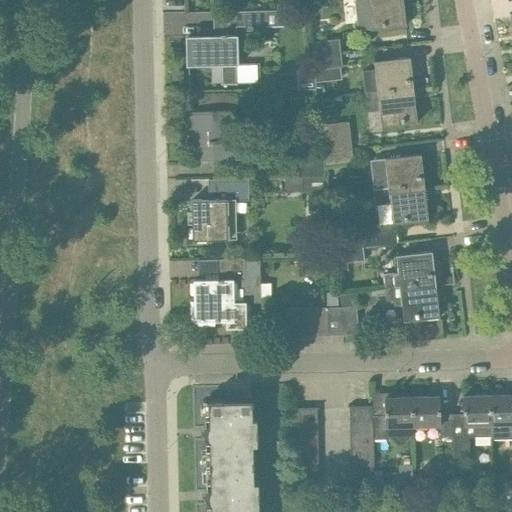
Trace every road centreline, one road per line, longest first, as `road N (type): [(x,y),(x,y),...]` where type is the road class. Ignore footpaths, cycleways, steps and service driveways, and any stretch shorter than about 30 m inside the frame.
road 1 (tertiary): [(0,439),(24,0)]
road 2 (residential): [(157,363),(148,318),(139,0)]
road 3 (residential): [(157,363),(511,358)]
road 4 (residential): [(511,278),(463,0)]
road 5 (residential): [(158,511),(157,363)]
